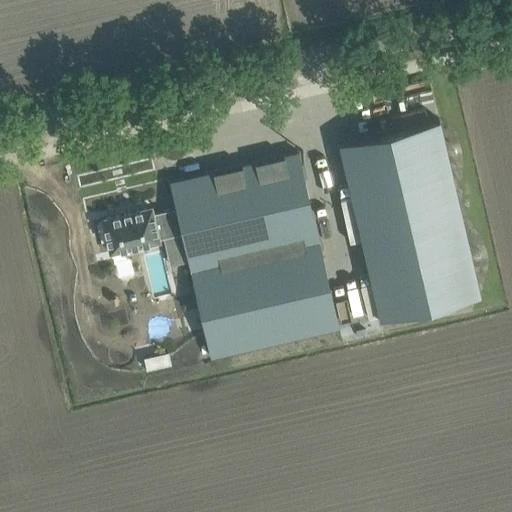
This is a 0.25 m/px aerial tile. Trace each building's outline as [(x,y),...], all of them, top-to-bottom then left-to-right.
[(240,126),(272,120),(270,108),(238,114),(240,126)] [(439,118),(339,141),(339,143),(350,187),(369,270),(380,315),(380,317),(480,294),(439,118)] [(298,151),(170,180),(177,210),(181,229),(181,231),(182,233),(184,242),(196,294),(199,305),(210,353),(210,355),(339,325),(298,151)] [(102,219),(98,220),(101,236),(106,235),(109,248),(157,237),(157,235),(181,229),(177,210),(152,216),(150,204),(101,215),(102,219)] [(168,350),(143,356),(146,369),(171,363),(168,350)]
